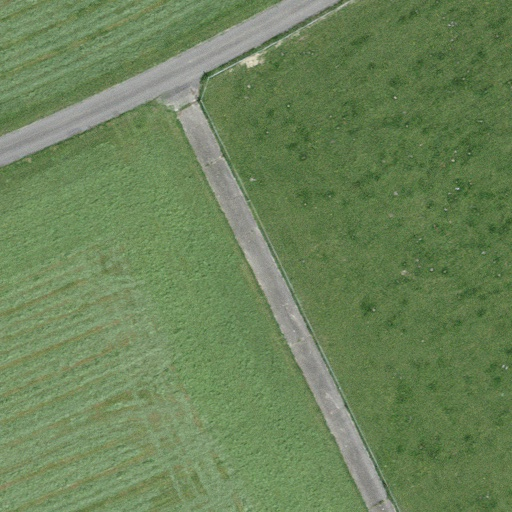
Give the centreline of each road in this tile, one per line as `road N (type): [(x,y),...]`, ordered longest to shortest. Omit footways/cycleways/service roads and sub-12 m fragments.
road 1 (track): [(378,511),(167,79)]
road 2 (residential): [(0,151),(167,79),(302,0)]
